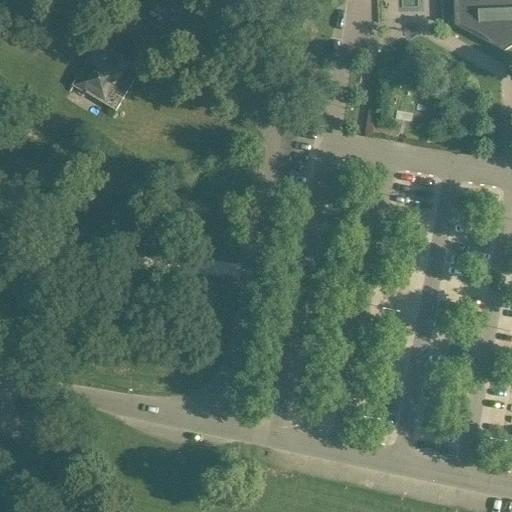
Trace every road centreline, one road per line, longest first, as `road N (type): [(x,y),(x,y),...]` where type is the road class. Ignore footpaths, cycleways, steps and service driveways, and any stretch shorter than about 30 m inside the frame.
road 1 (residential): [(223,425),(0,383)]
road 2 (unclassified): [(88,511),(0,391)]
